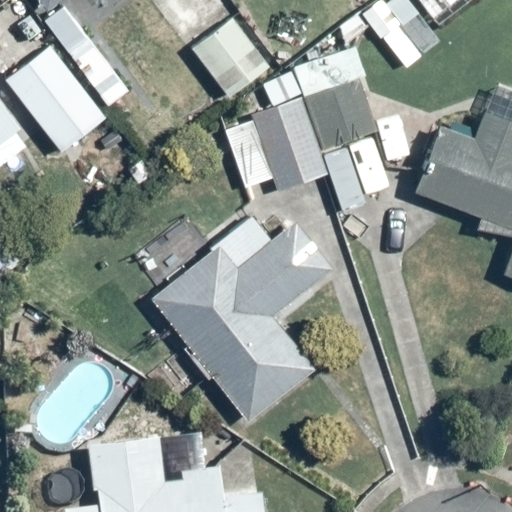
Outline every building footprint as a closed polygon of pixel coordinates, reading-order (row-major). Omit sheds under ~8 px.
[(441,40),(408,0),(390,0),(365,20),(405,70),(441,40)] [(453,0),(420,0),(434,16),(453,0)] [(129,87),(60,3),(39,20),(108,104),(129,87)] [(265,64),(227,14),(187,44),(225,95),(265,64)] [(102,115),(46,42),(1,77),(57,150),(102,115)] [(0,43),(0,138),(16,126),(0,103),(0,43)] [(370,106),(352,51),(295,68),(256,79),(263,105),(243,111),(246,119),(202,132),(212,166),(231,161),(239,188),(268,179),(271,189),(326,173),(319,151),(372,136),(378,134),(373,116),(370,106)] [(416,192),(476,214),(471,227),(511,241),(500,272),(511,275),(511,120),(485,111),(481,122),(447,109),(416,192)] [(271,239),(250,215),(146,301),(244,419),(308,366),(267,316),(326,267),(290,223),(271,239)] [(221,493),(218,462),(199,464),(196,434),(161,438),(161,433),(85,440),(92,506),(59,510),(59,511),(259,511),(257,490),(221,493)]
